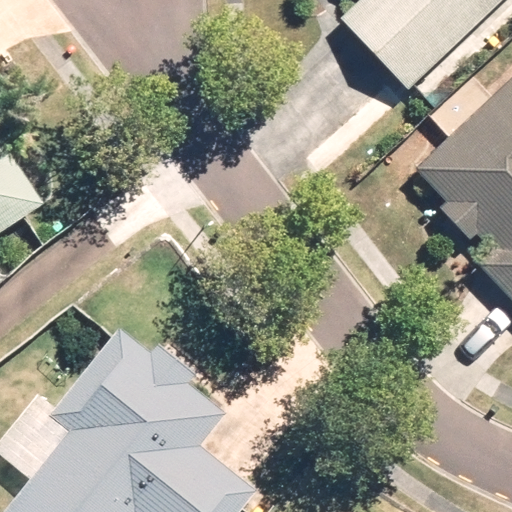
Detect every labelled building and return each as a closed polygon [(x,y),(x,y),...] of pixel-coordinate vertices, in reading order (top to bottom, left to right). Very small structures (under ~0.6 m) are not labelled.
[(409,91),(503,0),(364,0),(342,22),(409,91)] [(511,79),(417,170),(447,201),(440,208),(472,241),(479,234),(496,251),(481,265),(511,297),(511,79)] [(392,128),(367,102),(308,158),(333,184),(392,128)] [(0,235),(45,206),(0,137),(0,235)] [(0,445),(0,455),(31,480),(5,511),(242,511),(259,492),(204,449),(230,415),(189,383),(202,367),(171,343),(165,350),(159,346),(152,355),(120,330),(57,410),(39,396),(0,445)]
